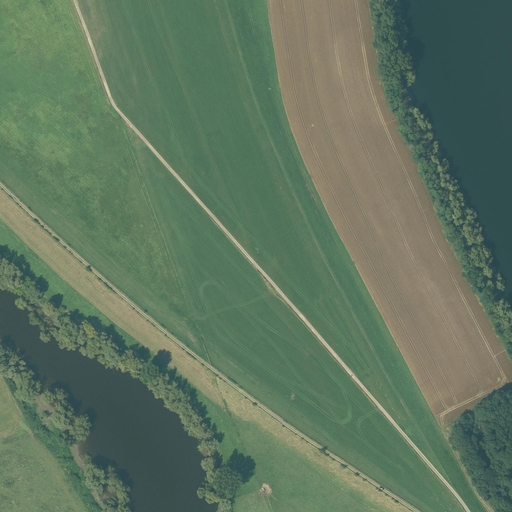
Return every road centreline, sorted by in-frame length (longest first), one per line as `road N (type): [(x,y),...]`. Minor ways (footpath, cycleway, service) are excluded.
road 1 (track): [(467,511),(111,103),(74,0)]
road 2 (track): [(417,511),(212,369),(0,184)]
